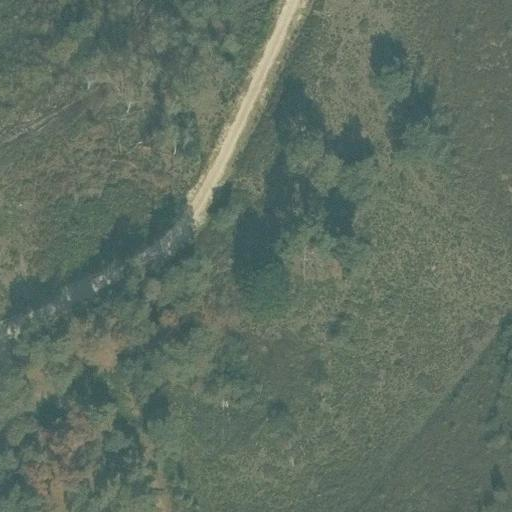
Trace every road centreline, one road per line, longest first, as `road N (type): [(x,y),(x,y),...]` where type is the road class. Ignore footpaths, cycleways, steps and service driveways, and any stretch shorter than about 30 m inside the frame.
road 1 (track): [(293,0),(187,223),(138,266),(0,336)]
road 2 (track): [(0,359),(110,408),(149,442),(157,511)]
